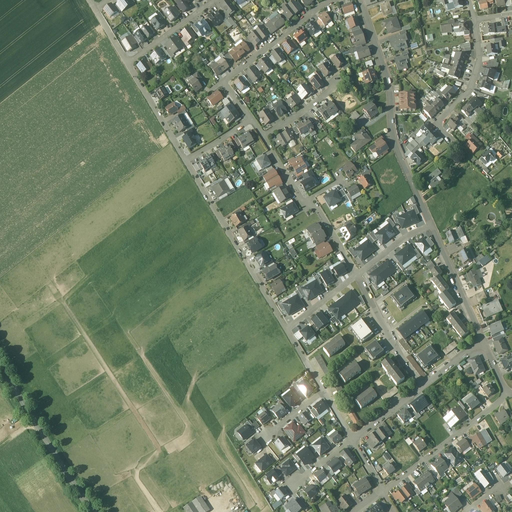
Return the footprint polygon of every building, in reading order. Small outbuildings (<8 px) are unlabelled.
[(127,0),(117,0),(116,1),(118,4),(123,9),(124,8),(130,4),(130,3),(128,0),(127,0)] [(187,0),(179,0),(176,3),(178,6),(178,7),(180,10),(181,9),(183,13),(190,9),(187,4),(189,3),(187,0)] [(461,0),(454,0),(453,0),(455,9),(463,7),(461,0)] [(490,0),(478,3),(480,10),(488,8),(487,5),(493,4),(493,2),(495,2),(494,0),(490,0)] [(228,1),(221,7),(225,12),(228,16),(235,10),(228,1)] [(293,2),(288,6),(295,15),(300,11),(295,4),(293,2)] [(389,2),(380,5),(381,9),(380,9),(379,12),(382,11),(384,16),(392,14),(391,9),(391,8),(389,2)] [(347,5),(342,7),(345,18),(355,14),(351,3),(347,5)] [(123,9),(118,4),(116,6),(121,12),(121,13),(125,10),(124,8),(123,9)] [(111,5),(104,11),(110,18),(117,12),(114,8),(111,5)] [(295,15),(288,6),(282,11),(284,13),(289,19),(290,20),(295,15)] [(180,14),(175,7),(172,9),(178,16),(180,14)] [(178,16),(172,9),(172,8),(164,14),(171,23),(178,17),(178,16)] [(216,12),(213,15),(213,14),(212,15),(211,15),(209,16),(209,17),(208,18),(215,27),(223,21),(219,15),(216,12)] [(276,13),(268,19),(271,22),(279,16),(276,13)] [(325,14),(318,19),(320,20),(323,25),(325,27),(331,22),(329,20),(329,18),(328,17),(327,17),(325,14)] [(271,22),(277,30),(285,23),(279,16),(271,22)] [(161,21),(158,17),(151,23),(157,31),(158,31),(159,31),(161,30),(161,28),(165,26),(161,21)] [(356,18),(348,21),(351,29),(351,30),(359,27),(356,18)] [(396,19),(383,23),(384,28),(386,27),(388,34),(400,30),(396,19)] [(268,25),(265,21),(262,24),(268,32),(270,34),(273,32),(268,25)] [(201,24),(199,26),(199,25),(196,27),(195,27),(199,32),(202,36),(210,30),(203,22),(200,24),(201,24)] [(277,30),(271,22),(268,25),(273,32),(277,30)] [(451,28),(450,22),(448,22),(448,25),(441,26),(442,32),(452,31),(451,28)] [(313,23),(306,28),(308,30),(308,32),(309,33),(310,33),(313,36),(319,31),(314,25),(313,23)] [(466,23),(459,24),(459,27),(459,30),(460,33),(468,32),(466,23)] [(491,26),(483,27),(485,36),(494,35),(494,31),(492,31),(491,26)] [(148,29),(146,27),(141,31),(147,40),(153,36),(152,35),(148,29)] [(261,28),(256,32),(262,41),(268,37),(266,34),(261,28)] [(189,29),(181,34),(184,38),(188,43),(188,42),(195,37),(189,29)] [(141,31),(135,35),(136,37),(141,43),(142,44),(147,40),(141,31)] [(256,32),(250,37),(255,43),(257,45),(262,41),(256,32)] [(305,38),(301,32),(294,38),(300,45),(307,39),(305,38)] [(361,33),(354,36),(357,44),(359,43),(364,41),(361,33)] [(401,37),(389,41),(392,49),(393,48),(395,53),(405,49),(404,46),(405,45),(404,42),(407,41),(405,36),(405,35),(401,37)] [(129,38),(122,42),(128,53),(136,48),(134,45),(129,38)] [(176,38),(171,42),(178,52),(183,48),(179,42),(176,38)] [(188,43),(184,38),(181,40),(181,41),(186,47),(190,45),(188,42),(188,43)] [(248,39),(243,43),(244,44),(247,49),(252,45),(248,39)] [(499,49),(505,48),(503,39),(494,41),(495,44),(498,43),(499,49)] [(289,41),(283,46),(285,49),(284,50),(285,51),(287,51),(289,55),(295,50),(290,43),(291,43),(289,41)] [(178,52),(171,42),(165,46),(169,50),(172,56),(173,55),(178,52)] [(244,44),(240,47),(240,46),(236,49),(242,56),(244,54),(246,54),(249,51),(247,49),(244,44)] [(494,46),(486,47),(488,56),(497,55),(497,51),(495,51),(494,46)] [(361,50),(357,52),(360,60),(370,56),(367,48),(361,50)] [(163,49),(160,51),(165,57),(168,55),(166,52),(163,49)] [(242,56),(236,49),(233,52),(233,53),(230,55),(229,55),(233,60),(235,63),(239,60),(239,58),(242,56)] [(172,56),(169,50),(166,52),(168,55),(171,59),(174,57),(173,55),(172,56)] [(161,62),(166,59),(165,57),(160,51),(151,58),(156,65),(161,61),(161,62)] [(278,51),(277,51),(272,55),(279,64),(284,60),(281,56),(277,51),(278,51)] [(229,54),(224,58),(227,61),(228,63),(233,60),(229,55),(230,55),(229,54)] [(465,57),(456,54),(454,59),(464,62),(465,57)] [(402,57),(395,59),(397,65),(396,66),(398,72),(408,69),(405,61),(409,60),(407,55),(402,57)] [(338,56),(331,61),(337,69),(338,69),(339,69),(340,68),(340,67),(344,64),(338,56)] [(464,62),(454,59),(453,63),(455,64),(453,68),(453,69),(461,71),(464,62)] [(222,60),(216,64),(223,72),(228,68),(224,63),(222,60)] [(270,66),(265,60),(259,66),(265,74),(272,69),(270,66)] [(496,60),(489,61),(486,70),(492,72),(493,68),(497,69),(499,64),(496,63),(497,60),(496,60)] [(144,61),(137,67),(143,74),(150,69),(146,64),(144,61)] [(223,72),(216,64),(211,69),(217,76),(223,72)] [(325,65),(323,67),(322,66),(321,66),(319,68),(320,70),(319,70),(325,78),(332,73),(328,67),(326,65),(325,65)] [(257,73),(254,69),(247,74),(253,82),(255,80),(258,80),(261,78),(257,73)] [(461,71),(453,69),(452,72),(450,72),(449,77),(458,80),(461,71)] [(441,73),(436,70),(434,73),(443,78),(445,75),(441,73)] [(492,72),(486,70),(483,79),(491,81),(493,82),(496,73),(492,72)] [(367,71),(367,73),(363,75),(364,79),(363,80),(365,81),(367,85),(370,84),(372,85),(373,83),(377,81),(375,78),(375,77),(376,75),(375,75),(374,75),(373,71),(369,73),(369,72),(367,71)] [(323,80),(317,73),(314,75),(316,77),(320,82),(323,80)] [(202,80),(197,74),(193,77),(193,78),(194,80),(198,84),(202,80)] [(320,82),(316,77),(310,82),(312,84),(311,85),(314,88),(315,87),(317,91),(323,86),(320,82)] [(241,79),(235,84),(241,92),(248,87),(245,84),(241,79)] [(483,79),(480,90),(489,93),(491,87),(490,86),(491,81),(483,79)] [(189,84),(196,93),(201,88),(198,84),(194,80),(189,84)] [(510,81),(503,83),(501,89),(504,90),(504,89),(507,90),(510,81)] [(305,86),(298,92),(300,95),(300,94),(304,99),(303,99),(304,100),(310,95),(311,94),(307,89),(305,86)] [(443,94),(442,95),(444,97),(447,101),(455,94),(454,94),(450,90),(449,88),(443,94)] [(157,93),(156,94),(160,101),(168,96),(164,89),(163,90),(157,93)] [(439,90),(435,93),(439,97),(442,100),(444,97),(442,95),(443,94),(439,90)] [(435,93),(433,91),(425,99),(426,101),(428,103),(432,106),(435,103),(434,102),(437,99),(439,97),(435,93)] [(223,98),(218,92),(207,100),(213,106),(223,98)] [(298,96),(295,93),(293,96),(294,98),(294,97),(298,102),(301,100),(298,96)] [(415,95),(400,95),(400,111),(403,111),(403,110),(410,110),(410,111),(415,111),(415,95)] [(287,103),(290,106),(290,107),(292,110),(300,104),(298,102),(294,97),(294,98),(287,103)] [(437,99),(434,102),(435,103),(432,106),(437,112),(444,106),(437,99)] [(474,99),(468,105),(473,111),(477,107),(478,109),(478,108),(481,106),(474,99)] [(273,107),(273,108),(274,110),(278,117),(281,116),(282,116),(284,115),(284,114),(286,112),(281,104),(281,103),(279,104),(273,107)] [(334,109),(330,103),(322,109),(330,118),(337,113),(334,109)] [(379,113),(371,104),(363,111),(370,120),(379,113)] [(177,110),(174,105),(166,109),(170,116),(177,112),(178,112),(177,110)] [(468,105),(461,111),(468,118),(471,116),(470,115),(473,111),(468,105)] [(235,112),(232,106),(231,106),(226,110),(222,114),(225,119),(235,112)] [(432,106),(428,110),(427,109),(424,112),(431,119),(437,112),(432,106)] [(183,107),(177,110),(178,112),(177,112),(179,115),(185,111),(183,107)] [(271,112),(268,107),(264,110),(266,112),(267,112),(270,116),(273,114),(271,112)] [(478,109),(477,107),(473,111),(480,118),(483,114),(478,108),(478,109)] [(330,118),(322,109),(319,112),(318,112),(321,117),(325,122),(330,118)] [(480,118),(473,111),(470,115),(471,116),(465,122),(470,126),(480,118)] [(235,112),(225,119),(229,124),(234,121),(239,117),(235,112)] [(266,112),(259,117),(266,126),(273,121),(270,116),(267,112),(266,112)] [(360,117),(356,113),(351,117),(355,121),(360,117)] [(186,114),(183,116),(186,122),(176,128),(179,133),(189,127),(193,125),(186,114)] [(179,119),(172,122),(176,128),(186,122),(183,116),(179,119)] [(455,118),(448,125),(450,127),(449,128),(451,130),(452,129),(454,131),(459,126),(456,123),(458,121),(455,118)] [(469,125),(461,118),(458,121),(456,123),(459,126),(461,128),(464,125),(466,128),(468,127),(469,125)] [(315,132),(310,125),(310,124),(310,123),(309,123),(308,122),(309,122),(308,120),(306,120),(305,121),(306,121),(303,123),(308,132),(310,135),(315,132)] [(303,123),(296,127),(300,134),(301,136),(308,132),(303,123)] [(426,126),(419,133),(422,136),(423,134),(427,138),(433,132),(426,126)] [(289,131),(282,135),(282,136),(287,144),(293,141),(291,138),(293,137),(292,136),(289,131)] [(362,131),(355,137),(359,141),(356,144),(355,143),(350,147),(355,154),(371,142),(362,131)] [(439,139),(433,132),(427,138),(430,142),(429,143),(432,146),(436,142),(439,139)] [(252,139),(249,134),(248,134),(243,137),(249,146),(254,143),(252,139)] [(186,138),(183,139),(189,149),(197,145),(195,142),(196,141),(193,137),(193,138),(191,135),(190,135),(186,138)] [(282,136),(280,137),(277,138),(278,140),(281,145),(283,148),(288,145),(287,144),(282,136)] [(243,137),(238,140),(241,145),(243,150),(249,146),(243,137)] [(419,139),(418,138),(414,142),(418,146),(420,144),(422,142),(419,139)] [(427,138),(422,142),(426,146),(428,149),(430,147),(432,146),(429,143),(430,142),(427,138)] [(469,143),(466,146),(473,154),(479,147),(474,141),(472,140),(469,143)] [(413,141),(406,148),(411,153),(418,147),(418,146),(414,142),(413,141)] [(381,142),(379,144),(379,143),(376,145),(370,150),(373,154),(375,153),(378,157),(382,154),(386,151),(387,151),(382,145),(383,144),(381,142)] [(228,145),(224,148),(224,149),(230,159),(235,156),(231,150),(228,145)] [(411,153),(414,156),(417,152),(420,149),(418,147),(411,153)] [(428,149),(425,152),(429,155),(434,150),(430,147),(428,149)] [(219,152),(222,157),(224,162),(230,159),(224,149),(219,152)] [(501,151),(497,155),(500,159),(505,155),(501,151)] [(425,160),(417,152),(414,156),(411,159),(413,161),(413,162),(415,164),(416,164),(418,166),(421,163),(422,163),(423,163),(424,162),(424,161),(425,160)] [(495,159),(488,152),(482,158),(487,164),(490,162),(491,161),(492,162),(495,159)] [(210,158),(205,161),(211,170),(216,167),(213,162),(211,157),(210,158)] [(262,171),(271,165),(265,157),(264,158),(257,162),(254,164),(256,168),(259,167),(262,171)] [(299,158),(297,160),(295,161),(291,164),(291,165),(294,170),(303,164),(300,159),(300,158),(299,159),(299,158)] [(200,164),(203,169),(205,173),(211,170),(205,161),(200,164)] [(303,164),(294,170),(296,174),(297,175),(302,172),(304,171),(304,172),(306,170),(303,164)] [(347,169),(343,171),(349,178),(356,172),(351,165),(347,169)] [(438,170),(428,178),(430,181),(428,182),(431,186),(430,186),(433,190),(439,185),(435,179),(441,174),(438,170)] [(310,171),(302,176),(306,181),(311,178),(311,179),(314,177),(310,171)] [(278,177),(275,172),(274,173),(269,176),(264,179),(267,184),(278,177)] [(278,177),(267,184),(270,189),(280,183),(281,183),(278,177)] [(363,179),(360,181),(365,189),(372,185),(367,177),(363,179)] [(306,181),(301,184),(306,193),(316,187),(311,179),(311,178),(306,181)] [(234,189),(228,180),(224,182),(230,192),(234,189)] [(223,182),(212,189),(218,199),(226,194),(230,192),(224,182),(223,182)] [(352,189),(347,192),(349,195),(351,199),(360,194),(355,186),(351,188),(352,189)] [(278,191),(275,194),(278,199),(287,193),(284,188),(278,191)] [(342,190),(335,194),(339,201),(346,196),(342,190)] [(287,193),(278,199),(281,204),(285,202),(290,199),(290,198),(287,193)] [(335,194),(335,193),(325,199),(330,208),(340,202),(339,201),(335,194)] [(287,207),(281,211),(286,220),(292,216),(298,212),(293,204),(287,207)] [(413,212),(405,215),(410,226),(418,222),(413,212)] [(234,218),(231,220),(236,228),(245,223),(240,215),(240,214),(234,218)] [(405,215),(397,219),(402,230),(410,226),(405,215)] [(392,229),(395,226),(390,220),(386,222),(389,225),(392,229)] [(389,225),(382,231),(389,241),(396,235),(389,225)] [(316,228),(308,232),(309,233),(312,238),(322,232),(318,226),(316,228)] [(345,229),(341,232),(343,235),(342,236),(344,239),(344,238),(346,242),(355,236),(354,234),(355,233),(356,231),(355,230),(356,230),(355,229),(354,229),(352,229),(351,229),(350,227),(349,227),(345,229)] [(243,230),(239,233),(244,241),(244,242),(248,239),(251,237),(249,234),(251,233),(248,228),(247,228),(243,230)] [(464,238),(460,229),(453,232),(454,233),(456,232),(459,239),(464,238)] [(382,231),(375,236),(382,246),(389,241),(382,231)] [(322,232),(312,238),(315,243),(315,244),(323,240),(325,238),(322,232)] [(453,232),(446,235),(448,239),(447,239),(450,244),(460,240),(459,239),(457,240),(454,233),(453,232)] [(378,240),(372,233),(369,236),(374,243),(378,240)] [(374,243),(369,236),(366,238),(371,245),(374,243)] [(426,244),(430,249),(435,245),(429,238),(426,240),(428,243),(426,244)] [(422,239),(416,245),(423,254),(430,249),(426,244),(422,239)] [(256,242),(256,241),(250,245),(248,246),(252,254),(261,249),(261,248),(261,247),(260,245),(259,245),(256,242)] [(368,242),(361,247),(368,257),(376,251),(368,242)] [(317,247),(316,247),(322,258),(331,252),(327,245),(325,247),(323,243),(317,247)] [(287,247),(293,258),(297,256),(292,245),(287,247)] [(408,246),(402,251),(409,261),(416,256),(408,246)] [(361,247),(354,252),(362,262),(368,257),(361,247)] [(357,257),(352,249),(348,252),(354,259),(357,257)] [(364,265),(378,254),(376,251),(362,262),(364,265)] [(402,251),(395,257),(402,267),(409,261),(402,251)] [(468,251),(459,255),(463,264),(472,260),(468,251)] [(270,262),(265,254),(263,255),(262,254),(260,255),(260,256),(260,257),(255,259),(260,268),(264,266),(270,262)] [(344,261),(340,263),(341,265),(345,271),(348,269),(344,261)] [(389,262),(382,267),(390,277),(396,272),(389,262)] [(341,265),(333,269),(339,278),(346,274),(345,271),(341,265)] [(264,273),(263,274),(268,281),(280,274),(275,266),(269,270),(264,273)] [(382,267),(375,272),(383,282),(390,277),(382,267)] [(442,274),(437,268),(436,269),(431,272),(430,273),(435,280),(439,277),(442,274)] [(328,272),(320,277),(321,278),(326,287),(334,283),(330,276),(328,272)] [(375,272),(369,277),(377,287),(383,282),(375,272)] [(475,272),(467,276),(470,281),(474,288),(481,285),(479,279),(476,272),(475,272)] [(439,277),(435,280),(432,282),(437,289),(444,283),(439,277)] [(280,281),(271,287),(276,294),(281,291),(284,289),(280,281)] [(316,281),(309,286),(309,287),(315,296),(323,292),(319,285),(316,281)] [(449,290),(444,283),(437,289),(442,295),(446,292),(449,290)] [(309,287),(302,291),(304,295),(308,302),(316,297),(315,296),(309,287)] [(415,298),(407,287),(391,298),(400,310),(415,298)] [(352,292),(345,297),(353,309),(360,304),(360,303),(358,299),(352,292)] [(446,292),(442,295),(439,298),(449,311),(456,305),(446,292)] [(484,292),(475,296),(479,304),(485,301),(483,297),(486,296),(484,292)] [(297,296),(290,301),(290,302),(296,312),(304,307),(300,301),(297,296)] [(345,315),(353,309),(345,297),(344,296),(335,303),(345,315)] [(290,302),(283,306),(285,311),(289,317),(296,312),(290,302)] [(282,313),(285,311),(283,306),(281,303),(277,305),(282,313)] [(338,321),(345,315),(335,303),(335,304),(329,310),(335,317),(337,321),(338,321)] [(498,303),(484,309),(488,318),(502,312),(498,303)] [(422,313),(417,317),(424,325),(429,321),(422,313)] [(452,316),(446,320),(451,326),(459,321),(454,314),(452,316)] [(321,315),(316,318),(323,327),(328,323),(324,319),(321,315)] [(337,321),(335,317),(330,321),(333,326),(335,325),(336,327),(340,324),(338,321),(337,321)] [(417,317),(412,320),(419,329),(424,325),(417,317)] [(316,318),(312,322),(315,326),(319,330),(323,327),(316,318)] [(412,320),(407,324),(414,332),(419,329),(412,320)] [(361,321),(351,329),(362,344),(373,335),(361,321)] [(464,327),(459,321),(451,326),(456,333),(464,327)] [(407,324),(403,328),(409,336),(414,332),(407,324)] [(500,324),(489,329),(491,334),(492,336),(499,333),(503,332),(500,324)] [(469,334),(464,327),(456,333),(462,339),(469,334)] [(303,338),(306,342),(314,336),(308,328),(300,334),(303,338)] [(403,328),(398,332),(404,340),(409,336),(403,328)] [(300,334),(299,332),(294,336),(298,341),(303,338),(300,334)] [(339,338),(323,350),(330,358),(345,345),(339,338)] [(403,339),(398,343),(407,355),(412,351),(403,339)] [(494,342),(493,343),(498,356),(508,351),(502,339),(494,342)] [(375,343),(365,351),(373,362),(383,354),(375,343)] [(439,357),(431,347),(415,359),(424,370),(439,357)] [(447,347),(442,351),(446,356),(451,352),(447,347)] [(422,379),(426,376),(411,355),(406,358),(422,379)] [(478,357),(469,361),(475,376),(484,372),(478,357)] [(511,360),(510,357),(501,361),(505,371),(511,367),(511,360)] [(404,380),(388,359),(381,365),(397,386),(404,380)] [(339,376),(345,384),(361,371),(355,364),(339,376)] [(330,373),(326,366),(321,369),(325,376),(330,373)] [(305,381),(298,387),(306,397),(314,391),(305,381)] [(478,385),(476,382),(471,386),(475,391),(479,387),(478,385)] [(293,388),(297,393),(300,390),(295,384),(292,387),(293,388)] [(489,386),(483,391),(488,398),(494,393),(489,386)] [(395,387),(381,398),(385,403),(399,392),(395,387)] [(290,390),(295,397),(298,394),(297,393),(293,388),(290,390)] [(371,389),(355,402),(361,409),(377,397),(371,389)] [(295,397),(291,392),(283,399),(290,409),(299,402),(295,397)] [(345,399),(341,392),(338,394),(336,395),(341,402),(345,399)] [(421,398),(416,402),(422,410),(427,407),(428,406),(426,403),(421,398)] [(474,398),(466,404),(471,411),(472,411),(471,411),(478,406),(475,402),(477,401),(474,398)] [(278,404),(283,410),(286,408),(281,401),(278,404)] [(416,402),(410,406),(415,412),(417,414),(418,413),(422,410),(416,402)] [(466,408),(461,402),(458,404),(460,407),(463,411),(466,408)] [(313,409),(314,409),(319,416),(327,410),(321,403),(313,409)] [(280,406),(273,412),(277,417),(279,420),(286,414),(283,410),(280,406)] [(355,415),(350,407),(345,410),(350,418),(355,415)] [(319,416),(314,409),(310,413),(316,419),(319,416)] [(457,409),(446,418),(450,423),(453,427),(464,418),(462,414),(461,414),(458,409),(457,409)] [(406,410),(397,416),(403,424),(412,418),(406,410)] [(504,411),(499,415),(498,414),(494,416),(500,425),(509,419),(506,414),(504,411)] [(306,413),(299,419),(303,424),(304,426),(312,420),(306,413)] [(264,414),(257,420),(262,426),(270,420),(267,417),(264,414)] [(359,423),(355,415),(350,418),(355,426),(359,423)] [(247,423),(244,425),(245,426),(250,432),(253,430),(247,423)] [(292,424),(284,431),(293,442),(299,438),(298,438),(301,435),(296,429),(292,424)] [(245,426),(237,434),(244,442),(252,435),(250,432),(245,426)] [(300,427),(296,429),(302,436),(305,433),(300,427)] [(382,428),(376,433),(382,442),(388,437),(383,430),(382,428)] [(391,434),(386,428),(383,430),(388,437),(391,434)] [(485,430),(480,433),(486,445),(491,441),(485,430)] [(336,432),(329,438),(333,443),(334,445),(342,439),(336,432)] [(376,433),(369,438),(370,440),(376,446),(382,442),(376,433)] [(480,433),(472,438),(475,443),(479,450),(487,445),(486,445),(480,433)] [(325,439),(323,436),(320,438),(321,440),(322,440),(326,445),(328,443),(325,439)] [(327,436),(325,439),(328,443),(330,445),(333,443),(329,438),(327,436)] [(282,439),(275,445),(280,451),(281,452),(288,446),(287,446),(285,443),(282,439)] [(321,440),(317,444),(324,453),(329,449),(326,445),(322,440),(321,440)] [(376,446),(370,440),(367,442),(372,449),(376,446)] [(420,440),(413,445),(419,453),(426,447),(420,440)] [(464,440),(457,446),(462,452),(469,447),(464,440)] [(287,441),(285,443),(291,449),(293,447),(287,441)] [(255,442),(247,448),(251,453),(253,454),(260,448),(255,442)] [(324,453),(317,444),(313,447),(312,447),(317,453),(320,457),(324,453)] [(309,447),(307,445),(304,447),(306,449),(310,454),(312,452),(309,447)] [(310,454),(306,449),(301,453),(310,464),(312,463),(311,461),(314,459),(310,454)] [(456,454),(452,449),(445,455),(450,461),(454,467),(461,461),(456,454)] [(349,454),(346,451),(341,455),(346,461),(350,466),(355,461),(353,459),(349,454)] [(297,456),(297,457),(300,461),(304,466),(307,464),(309,465),(310,464),(301,453),(297,456)] [(386,453),(383,456),(387,461),(391,458),(386,453)] [(261,472),(271,465),(265,457),(260,461),(255,465),(261,472)] [(445,465),(440,458),(437,460),(438,462),(436,463),(444,472),(448,469),(445,465)] [(333,473),(342,467),(336,459),(328,466),(329,468),(333,473)] [(280,470),(286,477),(296,469),(289,460),(284,464),(286,466),(280,470)] [(436,463),(435,464),(434,463),(431,465),(436,472),(439,476),(444,472),(436,463)] [(389,464),(383,469),(388,476),(395,471),(389,464)] [(497,470),(503,478),(510,473),(504,465),(497,470)] [(333,473),(329,468),(326,470),(331,477),(334,475),(333,473)] [(273,472),(278,478),(281,476),(276,469),(273,472)] [(331,477),(326,470),(323,473),(327,478),(329,480),(332,477),(331,477)] [(323,473),(321,471),(314,477),(319,484),(327,478),(323,473)] [(273,472),(266,477),(269,481),(268,482),(270,485),(273,483),(274,484),(277,481),(276,480),(278,478),(273,472)] [(435,481),(427,472),(423,475),(431,485),(435,481)] [(476,477),(485,489),(492,484),(491,483),(486,476),(482,472),(476,477)] [(423,475),(418,479),(425,489),(431,485),(423,475)] [(418,479),(413,483),(417,489),(420,493),(421,492),(425,489),(418,479)] [(364,480),(353,487),(356,492),(359,496),(360,496),(371,489),(367,484),(365,480),(364,480)] [(311,486),(315,491),(317,489),(312,482),(309,484),(311,486)] [(405,486),(405,487),(401,490),(407,499),(413,494),(410,491),(406,485),(405,486)] [(475,485),(466,492),(472,499),(480,493),(475,485)] [(311,486),(304,492),(310,499),(317,494),(315,491),(311,486)] [(282,489),(276,494),(281,500),(288,495),(282,489)] [(462,496),(457,489),(451,493),(453,497),(454,497),(456,500),(462,496)] [(401,490),(396,494),(396,493),(395,494),(399,500),(402,503),(407,499),(401,490)] [(353,505),(346,496),(338,502),(345,511),(353,505)] [(453,497),(444,504),(450,511),(453,511),(457,509),(457,510),(462,507),(456,500),(454,497),(453,497)] [(185,511),(207,511),(210,511),(201,498),(184,509),(185,511)] [(496,503),(493,499),(490,500),(497,509),(499,507),(496,503)] [(299,511),(302,510),(297,504),(296,505),(293,501),(286,507),(289,511),(299,511)] [(297,504),(302,510),(306,507),(301,501),(297,504)] [(492,511),(495,510),(488,502),(482,507),(482,508),(483,508),(485,511),(492,511)]
